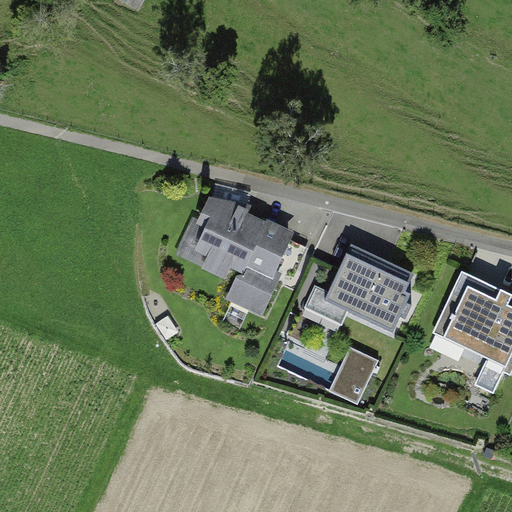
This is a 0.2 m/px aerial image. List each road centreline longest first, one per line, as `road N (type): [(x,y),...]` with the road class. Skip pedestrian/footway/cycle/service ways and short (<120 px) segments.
road 1 (track): [(0,116),(267,190)]
road 2 (residential): [(511,250),(267,190)]
